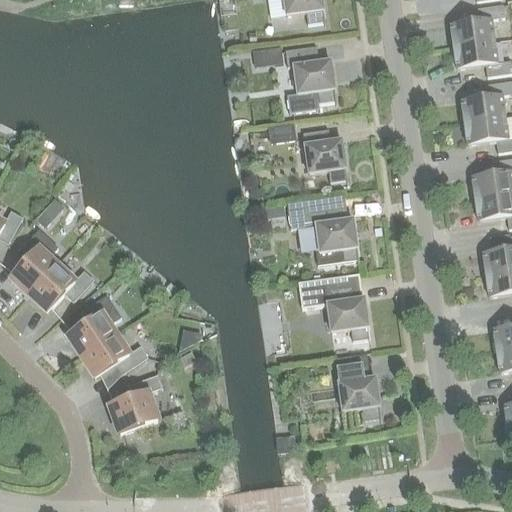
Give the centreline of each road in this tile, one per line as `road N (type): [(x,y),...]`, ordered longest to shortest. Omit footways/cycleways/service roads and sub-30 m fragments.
road 1 (residential): [(384,0),(449,457)]
road 2 (residential): [(253,511),(427,482),(449,457)]
road 3 (residential): [(0,349),(70,422),(80,511)]
